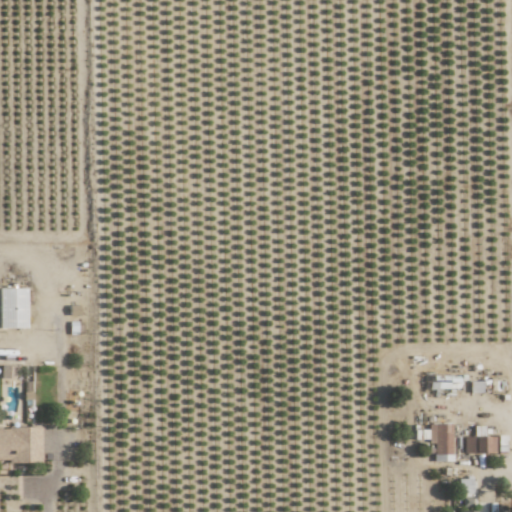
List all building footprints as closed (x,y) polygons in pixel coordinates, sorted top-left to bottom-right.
[(25,288),(0,288),(0,328),(25,328),(25,288)] [(21,378),(20,365),(0,365),(0,372),(0,379),(21,378)] [(452,461),(451,423),(429,424),(429,461),(452,461)] [(41,428),(0,427),(0,462),(41,463),(41,428)] [(463,453),(505,452),(505,436),(463,436),(463,453)] [(457,495),(461,494),(462,506),(472,506),(471,477),(457,478),(457,495)]
